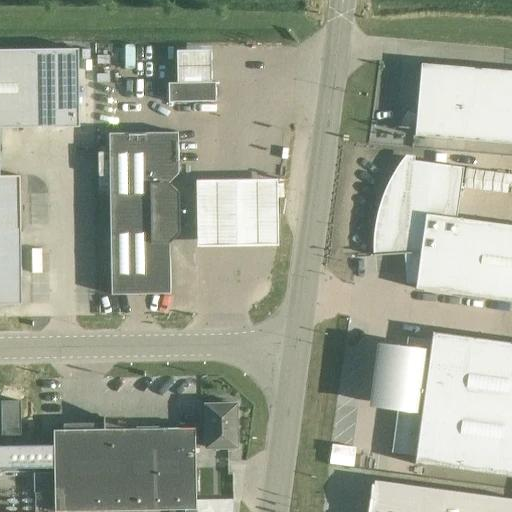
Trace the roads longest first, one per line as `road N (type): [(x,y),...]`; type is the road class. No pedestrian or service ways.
road 1 (unclassified): [(298,344),(341,0)]
road 2 (unclassified): [(0,351),(298,344)]
road 3 (unclassified): [(275,511),(298,344)]
